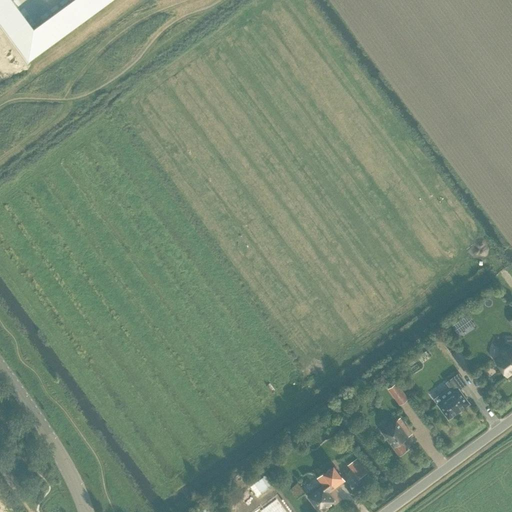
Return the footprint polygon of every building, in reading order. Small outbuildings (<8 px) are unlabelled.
[(12,0),(0,0),(0,22),(28,61),(110,0),(69,0),(33,27),(12,0)] [(502,353),(504,355),(496,360),(507,375),(511,371),(511,348),(510,350),(509,349),(507,347),(505,347),(503,348),(502,349),(502,352),(502,353)] [(456,358),(464,370),(471,365),(462,353),(456,358)] [(454,392),(438,404),(449,419),(470,404),(460,389),(467,384),(459,373),(447,382),(454,392)] [(408,398),(403,390),(397,382),(388,388),(400,404),(408,398)] [(382,431),(385,435),(399,455),(408,449),(402,441),(412,433),(400,417),(382,431)] [(363,476),(374,468),(364,454),(352,462),(363,476)] [(307,494),(306,494),(319,511),(322,511),(328,508),(328,507),(332,504),(331,503),(335,500),(329,492),(345,480),(334,465),(318,477),(324,485),(308,496),(307,494)] [(287,511),(277,498),(261,510),(262,511),(287,511)]
